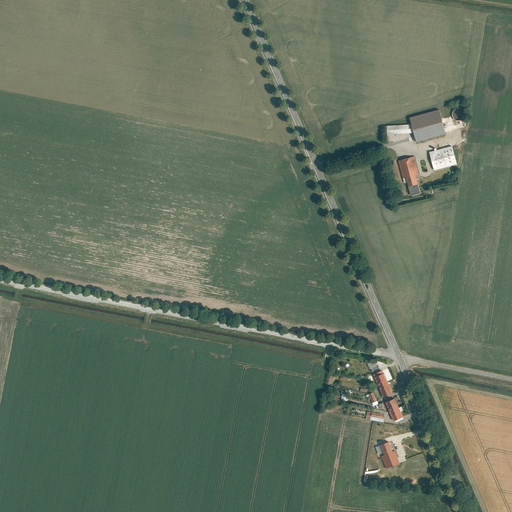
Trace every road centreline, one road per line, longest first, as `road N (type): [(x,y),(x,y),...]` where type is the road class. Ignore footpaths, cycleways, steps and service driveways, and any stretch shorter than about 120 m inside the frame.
road 1 (unclassified): [(0,277),(397,353)]
road 2 (tertiary): [(245,0),(397,353)]
road 3 (tertiary): [(400,359),(464,511)]
